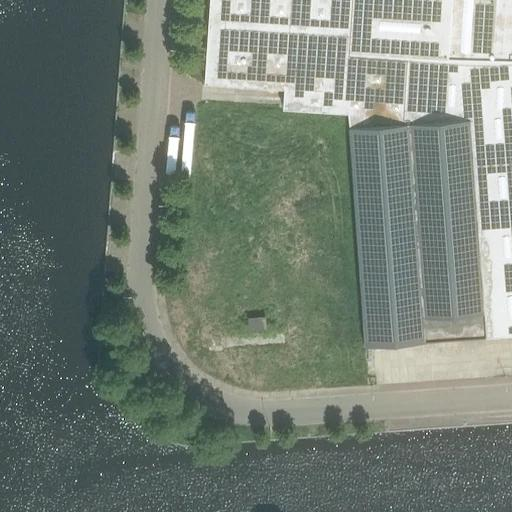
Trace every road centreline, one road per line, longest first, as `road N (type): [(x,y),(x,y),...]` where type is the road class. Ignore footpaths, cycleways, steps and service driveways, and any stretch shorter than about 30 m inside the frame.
road 1 (unclassified): [(143,325),(153,361),(179,390),(223,413),(511,399)]
road 2 (unclassified): [(143,325),(139,276),(158,0)]
